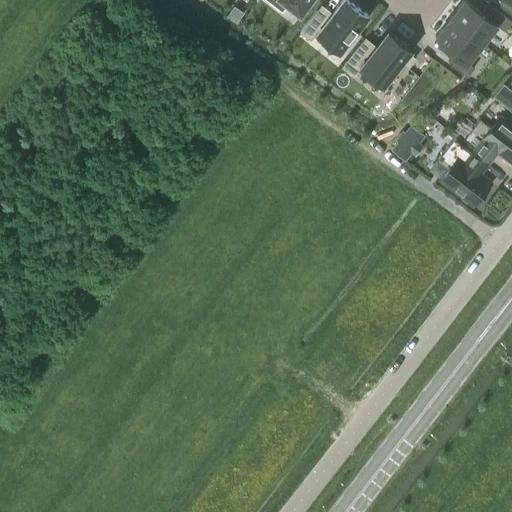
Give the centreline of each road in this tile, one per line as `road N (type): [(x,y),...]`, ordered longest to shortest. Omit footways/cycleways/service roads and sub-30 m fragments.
road 1 (unclassified): [(292,511),(511,226)]
road 2 (primary): [(345,511),(511,299)]
